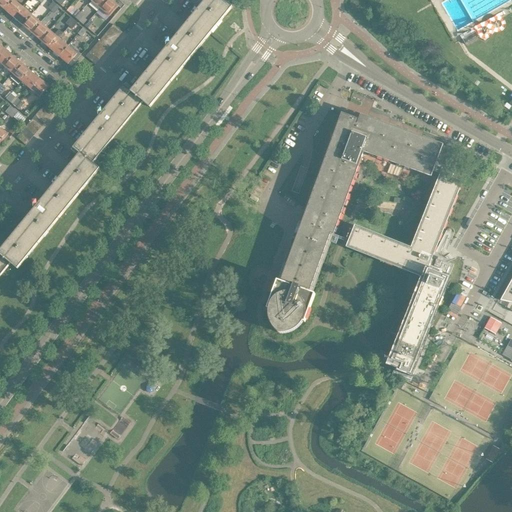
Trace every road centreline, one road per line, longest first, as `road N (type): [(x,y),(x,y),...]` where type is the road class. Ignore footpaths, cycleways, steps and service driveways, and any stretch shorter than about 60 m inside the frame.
road 1 (unclassified): [(0,400),(276,32)]
road 2 (unclassified): [(511,151),(313,28)]
